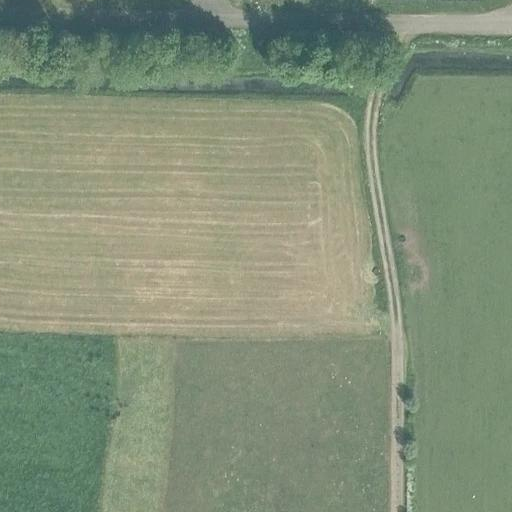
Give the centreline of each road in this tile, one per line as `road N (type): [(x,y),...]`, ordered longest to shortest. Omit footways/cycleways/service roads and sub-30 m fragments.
road 1 (unclassified): [(511,27),(0,19)]
road 2 (track): [(388,347),(368,289),(363,135),(389,25)]
